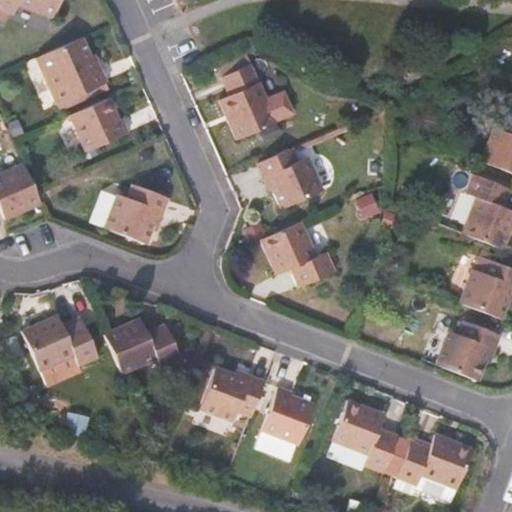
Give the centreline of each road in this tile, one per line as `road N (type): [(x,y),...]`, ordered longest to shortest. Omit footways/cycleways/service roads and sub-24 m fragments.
road 1 (residential): [(186,292),(511,416)]
road 2 (residential): [(121,0),(209,211),(186,292)]
road 3 (residential): [(0,270),(15,276),(75,255),(186,292)]
road 4 (tertiary): [(0,463),(180,511)]
